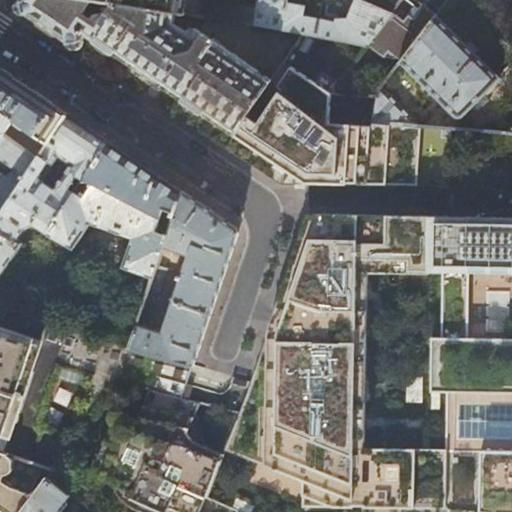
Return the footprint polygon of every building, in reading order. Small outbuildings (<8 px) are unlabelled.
[(171,21),(172,12),(96,0),(23,0),(19,6),(20,9),(77,48),(85,35),(155,81),(234,134),(250,110),(270,80),(194,27),(193,28),(187,25),(184,30),(171,21)] [(96,0),(172,12),(183,13),(185,0),(96,0)] [(257,0),(254,24),(301,32),(316,34),(318,21),(302,18),(303,10),(285,6),(285,3),(283,0),(257,0)] [(333,24),(318,21),(316,34),(367,42),(390,12),(360,0),(356,0),(349,20),(334,20),(333,24)] [(403,58),(435,15),(437,13),(425,4),(427,0),(399,0),(395,5),(390,12),(367,42),(385,55),(389,49),(402,59),(403,58)] [(435,15),(403,58),(458,110),(460,111),(461,112),(463,112),(465,112),(467,111),(500,78),(435,15)] [(367,42),(316,34),(301,32),(270,80),(250,110),(377,120),(377,119),(379,97),(336,90),(367,42)] [(0,129),(41,158),(69,115),(32,90),(0,68),(0,129)] [(424,124),(382,86),(380,88),(379,97),(377,119),(424,124)] [(85,126),(69,115),(41,158),(29,176),(23,185),(0,219),(0,275),(1,276),(24,241),(20,237),(29,223),(37,221),(52,231),(110,143),(85,126)] [(41,158),(0,129),(0,219),(23,185),(0,168),(0,155),(29,176),(41,158)] [(151,170),(110,143),(52,231),(76,247),(94,222),(136,235),(126,264),(155,274),(164,247),(183,192),(151,170)] [(511,217),(406,216),(413,175),(368,166),(369,158),(321,150),(292,193),(303,201),(312,216),(298,256),(307,258),(321,267),(327,274),(336,288),(338,296),(344,297),(341,315),(388,316),(396,273),(511,273),(511,217)] [(183,192),(164,247),(190,256),(164,333),(139,325),(131,346),(194,366),(238,234),(236,228),(217,215),(183,192)] [(298,276),(291,274),(281,301),(318,313),(319,305),(317,297),(313,289),(305,280),(298,276)] [(144,309),(156,313),(167,281),(155,276),(144,309)] [(0,451),(10,455),(53,470),(87,424),(46,413),(61,362),(97,372),(91,392),(108,397),(121,379),(150,386),(183,395),(194,366),(131,346),(122,344),(121,347),(72,333),(72,330),(0,310),(0,451)] [(511,511),(511,340),(292,335),(243,471),(218,461),(201,499),(232,511),(450,511),(451,510),(484,511),(511,511)] [(224,445),(189,429),(201,400),(183,395),(150,386),(143,402),(147,403),(142,414),(121,405),(94,469),(136,487),(134,490),(171,505),(173,500),(197,511),(201,499),(218,461),(224,445)] [(0,451),(0,511),(21,511),(33,496),(23,490),(10,487),(2,481),(3,474),(6,474),(9,472),(12,470),(13,466),(14,463),(13,459),(10,455),(0,451)] [(55,511),(71,491),(51,472),(33,496),(21,511),(55,511)]
